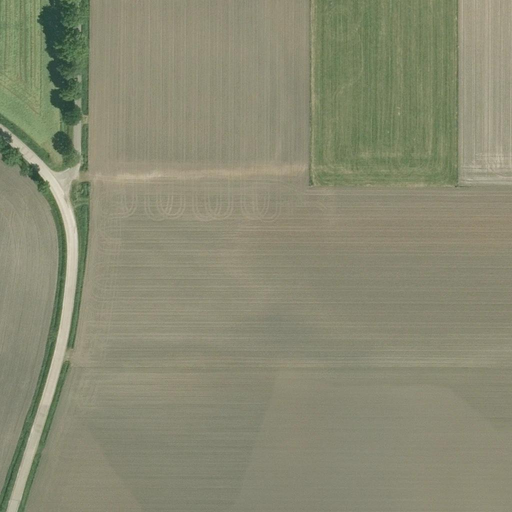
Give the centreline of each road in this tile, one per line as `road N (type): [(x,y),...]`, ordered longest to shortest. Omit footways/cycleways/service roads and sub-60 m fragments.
road 1 (unclassified): [(12,511),(66,318),(71,235),(55,188)]
road 2 (unclassified): [(55,188),(76,162),(77,0)]
